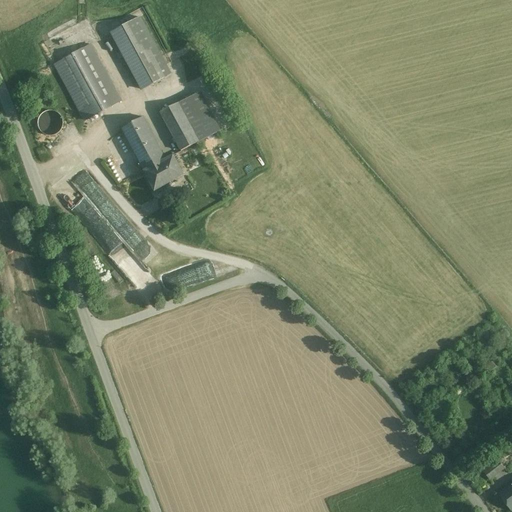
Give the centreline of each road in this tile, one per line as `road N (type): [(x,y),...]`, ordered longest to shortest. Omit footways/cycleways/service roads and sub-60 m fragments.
road 1 (residential): [(91,335),(265,278),(350,347),(485,511)]
road 2 (unclassified): [(0,86),(91,335)]
road 3 (unclassified): [(91,335),(155,511)]
